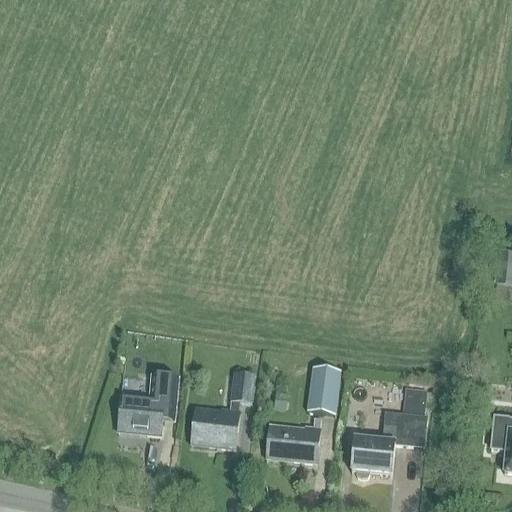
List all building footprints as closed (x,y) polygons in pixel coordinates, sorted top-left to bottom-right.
[(493,287),(511,289),(511,255),(497,254),(493,287)] [(309,414),(334,417),(339,373),(313,370),(309,414)] [(251,406),(254,379),(234,376),(230,413),(221,412),(221,416),(195,413),(191,448),(234,453),(238,416),(238,415),(239,405),(251,406)] [(175,417),(177,389),(156,387),(155,403),(121,400),(118,436),(160,439),(162,416),(175,417)] [(406,390),(403,418),(423,420),(426,392),(406,390)] [(285,416),(287,397),(274,395),(272,414),(285,416)] [(351,475),(356,476),(356,478),(356,479),(357,481),(362,483),(366,482),(367,481),(368,477),(391,479),(394,449),(424,452),(427,421),(423,420),(403,418),(384,416),(381,445),(354,442),(351,475)] [(511,423),(510,423),(492,421),(489,456),(507,457),(505,475),(511,476),(511,423)] [(316,467),(319,433),(305,431),(305,433),(269,430),(266,462),(316,467)]
